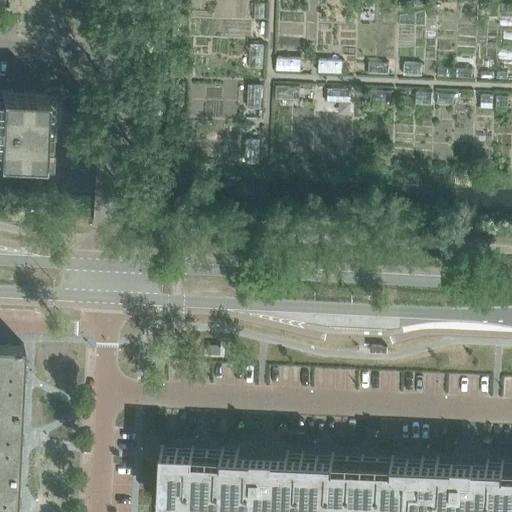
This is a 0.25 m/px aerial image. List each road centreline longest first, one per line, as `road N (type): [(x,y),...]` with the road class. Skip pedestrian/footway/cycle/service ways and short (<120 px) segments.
road 1 (residential): [(103,391),(511,411)]
road 2 (tertiary): [(511,287),(107,267)]
road 3 (tertiary): [(107,297),(511,317)]
road 4 (residential): [(107,267),(115,52)]
road 5 (residential): [(99,511),(103,391)]
